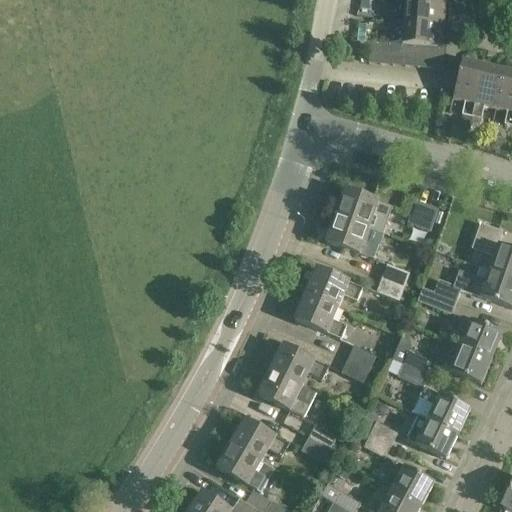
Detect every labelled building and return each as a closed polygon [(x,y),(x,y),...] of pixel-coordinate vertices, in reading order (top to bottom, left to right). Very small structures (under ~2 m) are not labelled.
[(366,0),(360,0),(359,10),(368,11),(369,0),(366,0)] [(443,20),(445,6),(405,3),(404,25),(448,28),(448,20),(443,20)] [(358,46),(369,47),(370,43),(370,41),(365,40),(367,24),(358,23),(356,46),(358,46)] [(447,36),(448,28),(404,25),(402,45),(408,46),(421,47),(432,48),(441,49),(442,36),(447,36)] [(381,66),(383,44),(370,43),(368,65),(381,66)] [(393,67),(395,45),(383,44),(381,66),(393,67)] [(402,45),(402,46),(395,45),(393,67),(406,68),(408,46),(402,45)] [(419,69),(421,47),(408,46),(406,68),(419,69)] [(431,70),(432,48),(421,47),(419,69),(431,70)] [(446,49),(441,49),(432,48),(431,70),(444,71),(446,49)] [(453,100),(453,102),(465,105),(459,129),(469,131),(472,120),(483,72),(484,68),(483,68),(482,72),(477,71),(478,67),(461,63),(453,99),(453,100)] [(496,112),(505,73),(489,69),(488,73),(483,72),(472,120),(481,122),(484,109),(496,112)] [(511,128),(511,74),(505,73),(496,112),(507,114),(504,127),(511,128)] [(378,204),(375,203),(345,192),(335,219),(368,230),(373,217),(387,222),(391,209),(378,205),(378,204)] [(407,226),(430,234),(438,211),(415,203),(407,226)] [(364,243),(368,230),(335,219),(326,245),(373,262),(378,248),(364,243)] [(480,226),(475,239),(490,244),(485,256),(494,259),(489,273),(511,281),(511,252),(498,247),(503,234),(480,226)] [(404,289),(409,276),(387,267),(381,280),(404,289)] [(456,304),(460,294),(511,311),(511,309),(511,281),(489,273),(479,269),(475,279),(459,273),(453,288),(438,282),(433,295),(456,304)] [(305,297),(338,310),(343,297),(357,303),(362,290),(316,271),(305,297)] [(398,304),(404,289),(381,280),(376,295),(398,304)] [(422,291),(417,305),(451,317),(456,304),(433,295),(422,291)] [(332,323),(338,310),(305,297),(294,323),(341,342),(346,329),(332,323)] [(491,363),(502,336),(460,319),(450,346),(459,349),(491,363)] [(480,388),(491,363),(459,349),(450,346),(445,358),(439,356),(433,368),(440,371),(440,372),(480,388)] [(271,372),(302,388),(308,376),(321,383),(327,370),(283,348),(271,372)] [(369,372),(375,359),(353,349),(347,362),(369,372)] [(401,367),(425,378),(431,364),(408,354),(401,367)] [(363,387),(369,372),(347,362),(341,376),(363,387)] [(419,390),(425,378),(401,367),(396,380),(419,390)] [(302,389),(302,388),(271,372),(258,398),(302,421),(309,408),(316,395),(302,389)] [(457,437),(470,412),(424,391),(419,402),(418,401),(411,415),(418,418),(427,423),(457,437)] [(368,414),(359,432),(370,438),(391,449),(397,436),(376,425),(379,420),(368,414)] [(445,462),(457,437),(427,423),(418,418),(412,431),(406,443),(445,462)] [(230,447),(261,464),(268,452),(281,460),(288,448),(245,423),(230,447)] [(329,452),(336,439),(315,428),(308,441),(329,452)] [(384,462),(391,449),(370,438),(363,451),(384,462)] [(308,441),(301,454),(322,465),(329,452),(308,441)] [(261,464),(230,447),(216,471),(259,496),(267,483),(274,472),(261,464)] [(420,510),(434,485),(395,465),(390,475),(388,474),(380,489),(391,495),(420,510)] [(344,483),(350,474),(340,468),(334,477),(344,483)] [(357,511),(360,507),(329,488),(327,487),(320,500),(332,507),(341,511),(357,511)] [(507,511),(511,511),(511,487),(502,510),(507,511)] [(227,511),(202,494),(190,511),(227,511)] [(419,511),(420,510),(391,495),(385,507),(375,502),(369,511),(419,511)]
